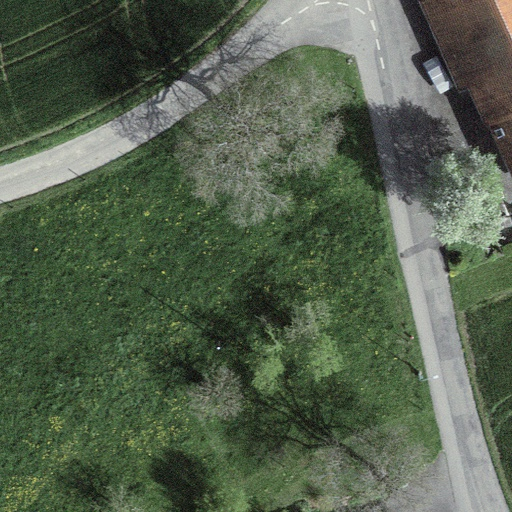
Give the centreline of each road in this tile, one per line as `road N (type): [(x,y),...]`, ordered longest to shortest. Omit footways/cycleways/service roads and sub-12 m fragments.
road 1 (unclassified): [(488,511),(362,0)]
road 2 (unclassified): [(333,0),(58,163),(0,184)]
